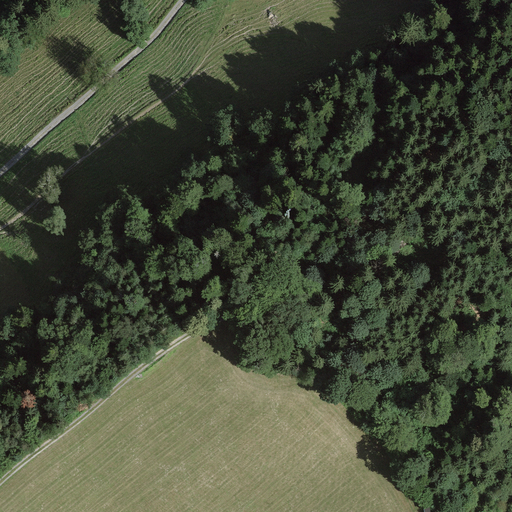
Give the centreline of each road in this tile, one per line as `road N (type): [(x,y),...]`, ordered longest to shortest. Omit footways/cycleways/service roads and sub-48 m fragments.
road 1 (track): [(224,319),(144,367),(0,483)]
road 2 (track): [(0,173),(149,40),(182,0)]
